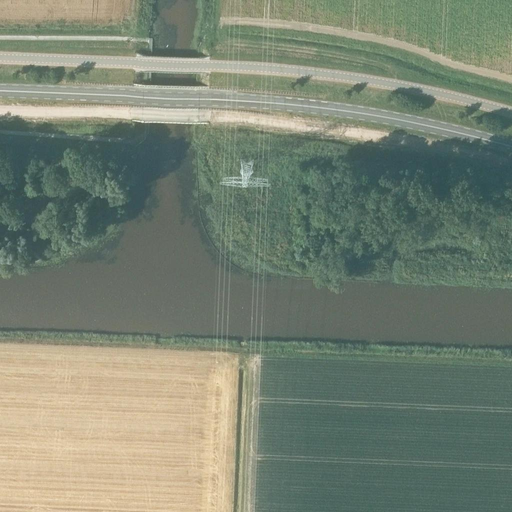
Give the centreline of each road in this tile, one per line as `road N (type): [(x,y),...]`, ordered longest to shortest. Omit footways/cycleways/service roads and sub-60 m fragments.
road 1 (unclassified): [(0,58),(293,71),(511,112)]
road 2 (primary): [(511,146),(335,109),(143,97)]
road 3 (track): [(219,41),(369,61),(420,90)]
road 4 (primary): [(0,91),(143,97)]
